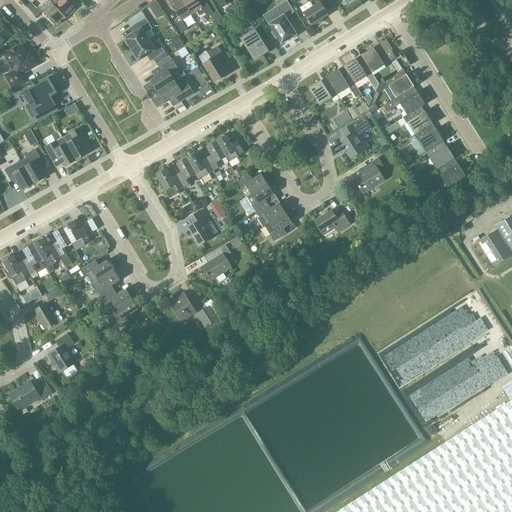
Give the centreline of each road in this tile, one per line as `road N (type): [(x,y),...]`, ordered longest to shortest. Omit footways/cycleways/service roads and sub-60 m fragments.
road 1 (residential): [(125,165),(167,231),(176,276),(160,286),(149,292),(84,188)]
road 2 (residential): [(239,102),(294,192),(319,194),(327,176),(319,139),(280,78)]
road 3 (residential): [(491,175),(388,10)]
road 4 (residential): [(125,165),(54,53)]
road 5 (residential): [(125,165),(239,102)]
road 6 (residential): [(280,78),(388,10)]
